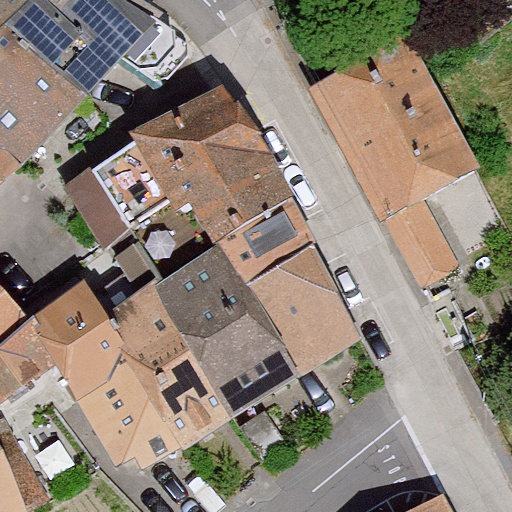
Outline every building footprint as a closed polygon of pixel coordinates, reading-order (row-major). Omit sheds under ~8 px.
[(134,0),(0,0),(0,47),(4,45),(80,105),(159,14),(134,0)] [(476,172),(406,38),(310,88),(416,288),(455,267),(421,202),(476,172)] [(0,178),(80,105),(4,45),(0,47),(0,178)] [(210,247),(292,205),(219,97),(148,137),(92,177),(131,249),(191,216),(210,247)] [(234,290),(305,250),(313,245),(292,205),(210,247),(214,254),(234,290)] [(191,216),(131,249),(149,280),(210,247),(191,216)] [(182,450),(230,417),(155,290),(149,280),(131,249),(114,260),(137,298),(104,321),(130,360),(179,443),(182,450)] [(359,343),(305,250),(234,290),(214,254),(155,290),(230,417),(359,343)] [(52,360),(75,401),(130,360),(104,321),(83,286),(26,322),(52,360)] [(0,343),(26,322),(0,289),(0,343)] [(0,402),(52,360),(26,322),(0,343),(0,402)] [(144,464),(179,443),(130,360),(75,401),(120,463),(135,452),(144,464)] [(22,511),(5,461),(0,451),(0,511),(22,511)] [(445,511),(439,501),(418,511),(445,511)]
